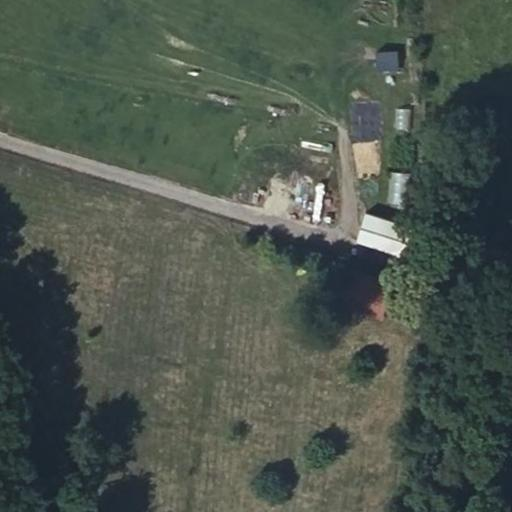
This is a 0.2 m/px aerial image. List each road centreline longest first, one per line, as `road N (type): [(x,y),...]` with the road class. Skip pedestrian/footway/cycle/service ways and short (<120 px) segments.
road 1 (track): [(0,132),(344,240)]
road 2 (track): [(95,511),(0,364)]
